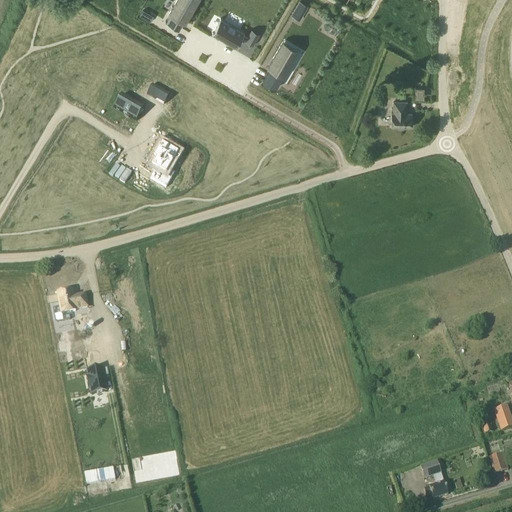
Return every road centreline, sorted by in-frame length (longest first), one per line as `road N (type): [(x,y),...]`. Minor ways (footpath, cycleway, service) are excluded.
road 1 (unclassified): [(0,257),(95,246),(346,173)]
road 2 (residential): [(177,54),(335,146),(346,173)]
road 3 (residential): [(0,211),(64,105),(109,134)]
road 4 (unclassified): [(511,280),(450,140)]
road 5 (unclassified): [(450,140),(443,0)]
